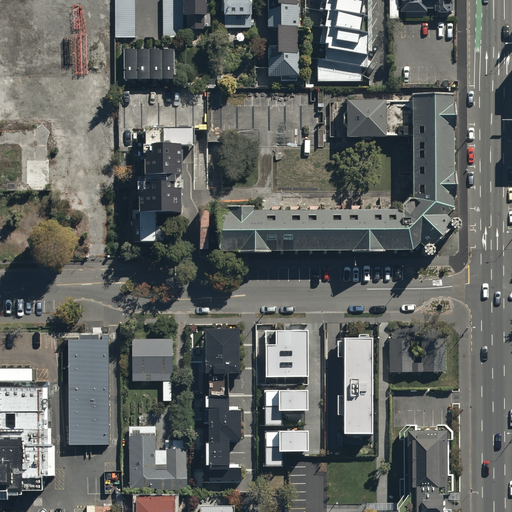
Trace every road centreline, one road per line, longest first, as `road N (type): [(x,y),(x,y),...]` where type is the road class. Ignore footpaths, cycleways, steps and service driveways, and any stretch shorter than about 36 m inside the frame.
road 1 (residential): [(493,285),(244,295),(0,286)]
road 2 (secondary): [(493,285),(492,0)]
road 3 (secondary): [(494,511),(493,285)]
